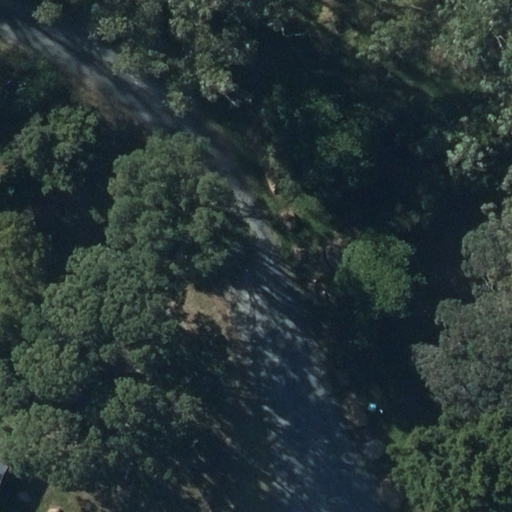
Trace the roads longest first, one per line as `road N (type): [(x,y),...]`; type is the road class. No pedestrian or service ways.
road 1 (track): [(0,6),(87,34),(282,221),(374,484),(360,511)]
road 2 (track): [(374,484),(511,394)]
